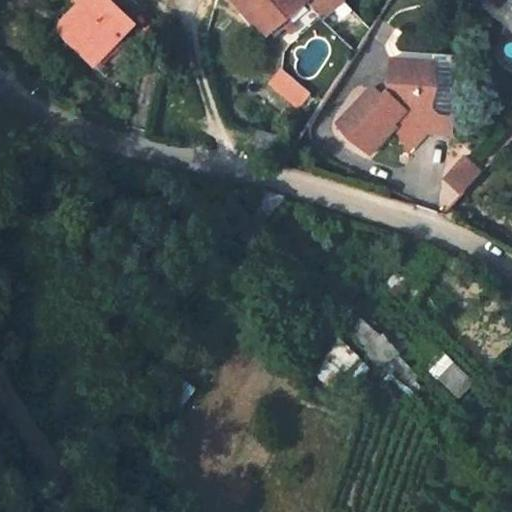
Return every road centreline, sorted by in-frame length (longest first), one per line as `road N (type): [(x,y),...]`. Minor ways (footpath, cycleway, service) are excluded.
road 1 (unclassified): [(511,267),(417,220),(102,137),(0,82)]
road 2 (unclassified): [(0,367),(47,462),(92,511)]
